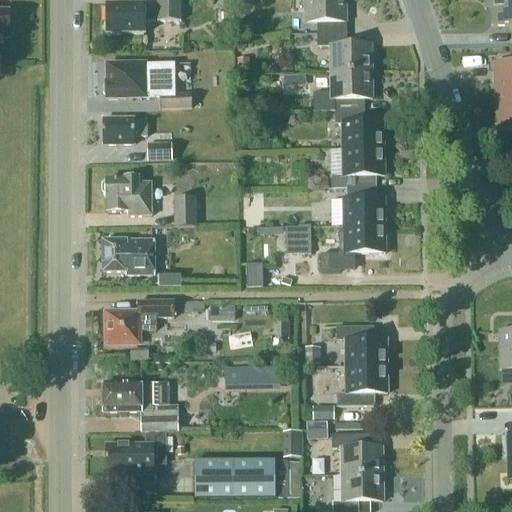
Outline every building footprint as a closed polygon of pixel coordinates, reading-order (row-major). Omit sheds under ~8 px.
[(181,0),(157,0),(158,5),(107,6),(107,35),(146,35),(146,22),(181,22),(181,0)] [(346,37),(345,0),(303,0),(304,26),(316,26),(316,37),(346,37)] [(511,0),(484,0),(485,12),(491,12),(491,29),(511,29),(511,45),(511,0)] [(0,39),(10,39),(10,12),(0,12),(0,9),(0,8),(0,39)] [(328,49),(329,74),(372,74),(372,48),(346,48),(346,37),(316,37),(316,49),(328,49)] [(238,61),(238,74),(250,73),(249,60),(238,61)] [(103,91),(103,95),(106,96),(106,99),(159,99),(175,99),(176,98),(176,97),(175,66),(148,66),(148,65),(108,65),(108,83),(106,83),(107,87),(103,91)] [(511,65),(498,66),(500,133),(511,132),(511,65)] [(329,74),(329,95),(315,95),(315,114),(335,113),(365,113),(365,102),(372,102),(372,74),(329,74)] [(294,89),(293,78),(284,79),(285,89),(294,89)] [(175,99),(159,99),(160,112),(191,112),(191,98),(176,98),(175,99)] [(342,127),(343,153),(385,153),(384,125),(365,125),(365,113),(335,113),(335,127),(342,127)] [(148,122),(134,122),(134,121),(104,121),(104,147),(135,147),(135,139),(148,139),(148,122)] [(148,145),(147,164),(172,164),(172,145),(148,145)] [(347,192),(376,191),(376,180),(385,179),(385,153),(343,153),(331,153),(331,191),(347,191),(347,192)] [(152,218),(152,184),(139,185),(139,180),(125,180),(125,181),(107,182),(107,184),(103,187),(103,196),(107,198),(107,201),(109,201),(109,214),(129,214),(129,218),(152,218)] [(343,230),(385,229),(385,202),(377,202),(376,191),(347,192),(348,202),(343,202),(343,230)] [(255,208),(255,195),(243,196),(244,208),(255,208)] [(176,200),(176,231),(197,231),(197,200),(176,200)] [(288,230),(288,258),(311,258),(311,228),(299,228),(299,230),(288,230)] [(385,256),(385,229),(343,230),(344,256),(385,256)] [(154,278),(154,243),(128,244),(128,243),(104,243),(104,274),(126,274),(126,278),(154,278)] [(246,267),(248,290),(264,289),(263,266),(246,267)] [(159,279),(159,289),(182,289),(182,279),(159,279)] [(157,333),(157,320),(174,320),(174,302),(138,302),(138,314),(106,315),(106,335),(104,339),(104,341),(106,343),(106,347),(140,346),(140,333),(157,333)] [(205,305),(186,305),(186,318),(205,317),(205,305)] [(235,309),(210,309),(210,324),(235,324),(235,309)] [(269,309),(245,310),(245,318),(269,317),(269,309)] [(347,370),(388,370),(388,343),(375,343),(375,329),(337,329),(337,344),(346,344),(347,370)] [(511,373),(511,332),(499,333),(501,374),(511,373)] [(306,350),(307,367),(321,367),(321,349),(306,350)] [(131,364),(149,364),(148,351),(131,351),(131,364)] [(280,370),(225,371),(225,392),(289,391),(289,382),(280,382),(280,370)] [(388,370),(347,370),(347,395),(338,396),(338,410),(376,410),(376,396),(389,396),(388,370)] [(179,409),(170,410),(170,386),(105,386),(105,415),(143,415),(142,435),(179,435),(179,409)] [(314,408),(314,423),(335,423),(335,408),(314,408)] [(307,425),(308,442),(328,441),(328,424),(307,425)] [(166,467),(166,437),(145,437),(145,447),(107,447),(108,478),(154,477),(154,466),(166,467)] [(342,452),(342,478),(384,477),(384,450),(371,450),(371,437),(332,438),(333,452),(342,452)] [(194,502),(275,501),(274,462),(194,463),(194,502)] [(277,501),(299,501),(298,463),(276,463),(277,501)] [(384,504),(384,477),(342,478),(342,504),(334,504),(333,511),(372,511),(372,504),(384,504)]
